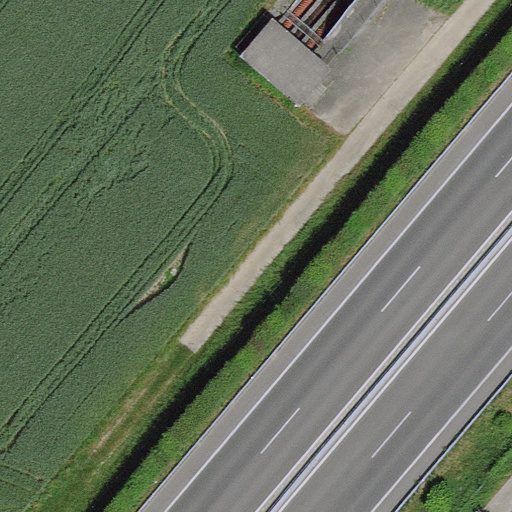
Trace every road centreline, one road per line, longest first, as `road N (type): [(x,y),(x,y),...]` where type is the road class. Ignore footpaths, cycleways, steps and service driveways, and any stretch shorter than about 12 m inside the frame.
road 1 (motorway): [(511,156),(209,511)]
road 2 (track): [(184,353),(484,0)]
road 3 (motorway): [(325,511),(511,292)]
